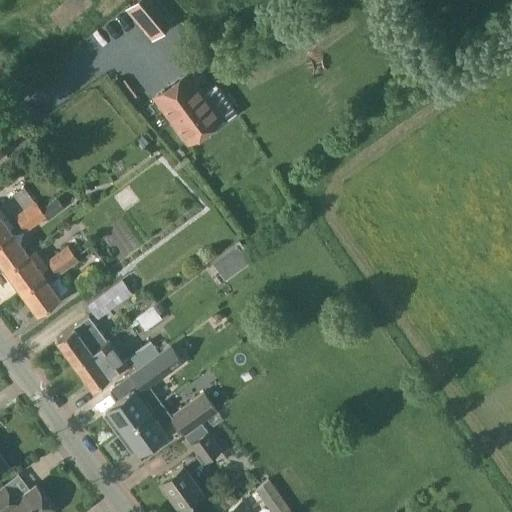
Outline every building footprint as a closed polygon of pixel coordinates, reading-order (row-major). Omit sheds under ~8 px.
[(150,0),(135,0),(126,8),(152,39),(162,30),(147,12),(155,6),(150,0)] [(124,79),(118,84),(130,100),(137,95),(124,79)] [(195,81),(163,105),(187,139),(212,121),(216,127),(237,112),(215,82),(203,91),(195,81)] [(21,223),(22,224),(42,209),(36,200),(35,201),(25,186),(13,194),(24,209),(15,215),(21,223)] [(27,231),(47,216),(42,209),(22,224),(27,231)] [(0,239),(11,232),(0,216),(0,239)] [(11,232),(0,239),(0,261),(6,269),(27,254),(17,240),(11,232)] [(48,259),(53,268),(74,252),(68,244),(48,259)] [(237,244),(213,262),(224,278),(248,260),(237,244)] [(53,268),(58,275),(79,260),(74,252),(53,268)] [(22,291),(43,276),(27,254),(6,269),(22,291)] [(104,277),(95,265),(77,278),(86,290),(104,277)] [(43,276),(22,291),(38,314),(60,298),(43,276)] [(133,292),(122,278),(88,303),(98,318),(133,292)] [(151,302),(108,331),(118,345),(160,316),(151,302)] [(58,340),(76,364),(92,351),(93,351),(108,340),(90,316),(58,340)] [(128,353),(138,367),(154,355),(155,355),(162,350),(151,335),(128,353)] [(110,375),(127,363),(112,342),(96,354),(93,351),(92,351),(76,364),(94,388),(110,376),(110,375)] [(105,415),(119,433),(162,401),(151,385),(184,361),(171,343),(162,350),(155,355),(154,355),(138,367),(136,369),(144,380),(133,388),(134,388),(107,407),(110,411),(105,415)] [(185,435),(203,422),(202,422),(219,410),(204,390),(172,414),(162,401),(119,433),(132,451),(137,448),(139,451),(165,432),(176,424),(184,435),(185,434),(185,435)] [(203,422),(185,435),(191,442),(190,443),(197,453),(183,463),(161,479),(181,507),(203,490),(189,471),(203,461),(204,463),(223,449),(209,429),(208,430),(203,422)] [(280,511),(289,506),(270,478),(256,488),(273,511),(280,511)] [(52,511),(55,510),(36,485),(15,501),(3,486),(0,488),(0,511),(52,511)] [(251,511),(252,511),(242,498),(223,511),(251,511)]
